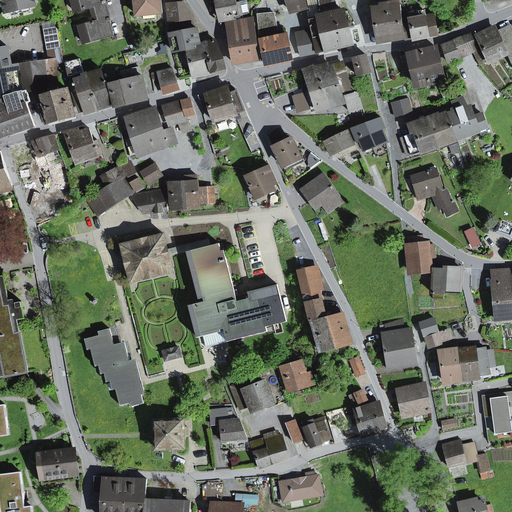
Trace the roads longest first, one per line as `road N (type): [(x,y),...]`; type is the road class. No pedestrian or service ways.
road 1 (residential): [(249,109),(349,313),(393,434)]
road 2 (residential): [(2,142),(30,217),(62,387),(90,465)]
road 3 (residential): [(90,465),(158,476),(262,472),(393,434)]
road 4 (residential): [(2,142),(234,78)]
road 5 (residential): [(249,109),(280,120),(398,211)]
road 6 (residential): [(398,211),(367,49)]
road 7 (residential): [(234,78),(367,49)]
road 8 (residential): [(398,211),(468,260),(511,264)]
